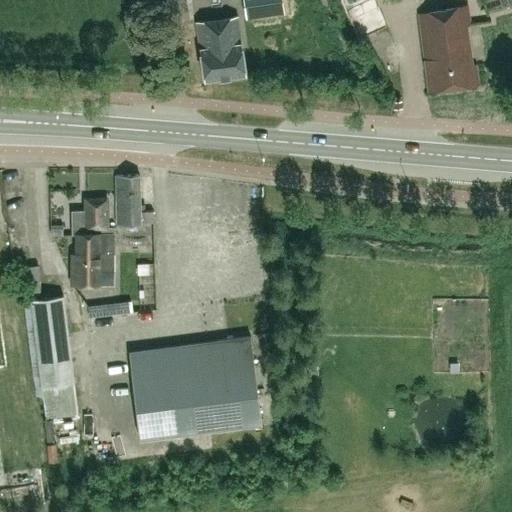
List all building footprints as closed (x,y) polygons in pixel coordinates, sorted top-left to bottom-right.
[(242,0),(245,18),(283,13),(280,0),(242,0)] [(467,26),(469,25),(466,5),(419,14),(428,91),(478,84),(475,64),(472,64),(467,26)] [(205,79),(244,74),(236,17),(196,22),(205,79)] [(139,174),(115,174),(116,224),(140,223),(140,222),(153,222),(153,210),(139,210),(139,174)] [(98,249),(114,248),(114,227),(107,227),(107,198),(84,198),(85,210),(71,210),(71,234),(74,234),(75,234),(75,233),(97,233),(98,249)] [(75,234),(74,234),(75,259),(71,259),(71,284),(99,285),(99,271),(114,271),(114,248),(98,249),(97,233),(75,233),(75,234)] [(95,294),(96,307),(117,304),(115,292),(95,294)] [(23,301),(33,376),(39,375),(43,402),(45,417),(77,413),(62,295),(30,299),(30,300),(23,301)] [(128,351),(139,439),(261,424),(250,336),(128,351)]
